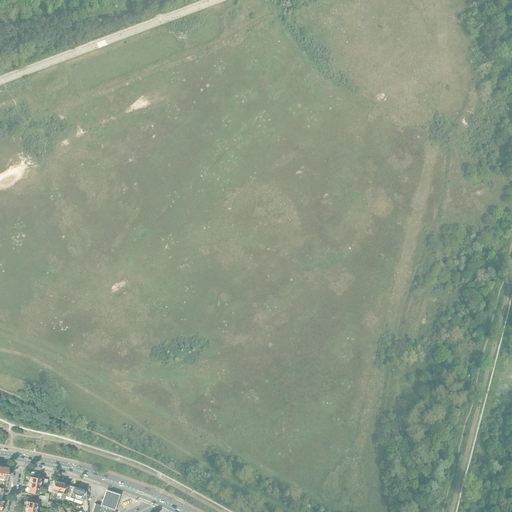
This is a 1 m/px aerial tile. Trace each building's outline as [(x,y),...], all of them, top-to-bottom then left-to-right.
[(28,482),(38,484),(39,484),(39,483),(43,484),(43,485),(46,485),(47,479),(44,479),(43,483),(42,483),(43,481),(40,481),(38,481),(39,478),(38,478),(38,476),(35,476),(34,477),(29,477),(28,482)] [(55,493),(58,482),(52,480),(52,481),(50,481),(48,489),(53,490),(53,491),(55,492),(55,493)] [(58,482),(55,493),(54,497),(55,497),(56,493),(57,494),(57,492),(61,493),(62,488),(64,488),(65,484),(63,484),(63,483),(58,482)] [(74,499),(77,488),(74,486),(74,487),(68,485),(65,494),(65,496),(74,499)] [(82,502),(82,505),(86,505),(86,491),(85,491),(80,489),(77,488),(74,499),(82,502)] [(104,490),(99,506),(113,511),(119,495),(104,490)] [(109,511),(110,509),(96,504),(94,503),(91,511),(109,511)]
